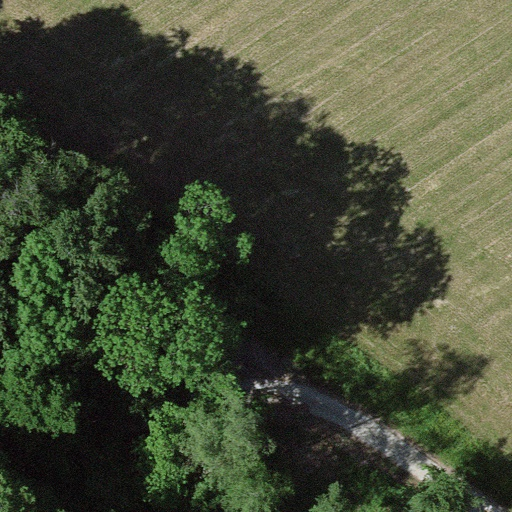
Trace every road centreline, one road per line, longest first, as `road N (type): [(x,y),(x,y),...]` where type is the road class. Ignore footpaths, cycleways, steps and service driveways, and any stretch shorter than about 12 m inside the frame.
road 1 (track): [(478,511),(264,370),(185,410),(0,471)]
road 2 (track): [(0,181),(264,370)]
